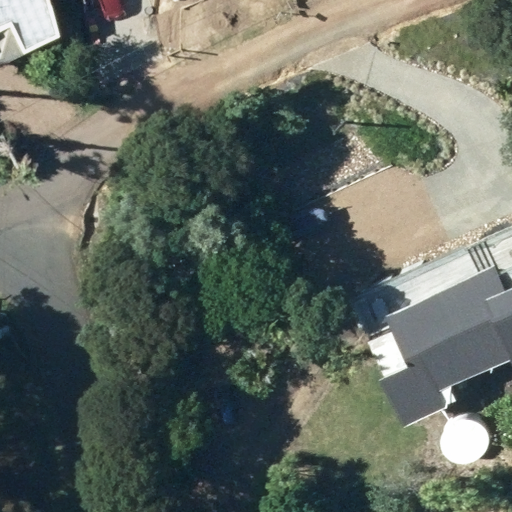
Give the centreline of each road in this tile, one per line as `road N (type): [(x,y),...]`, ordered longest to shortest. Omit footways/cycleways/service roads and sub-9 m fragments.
road 1 (residential): [(0,229),(47,179),(124,126),(373,0)]
road 2 (residential): [(0,232),(63,301),(101,439),(110,511)]
